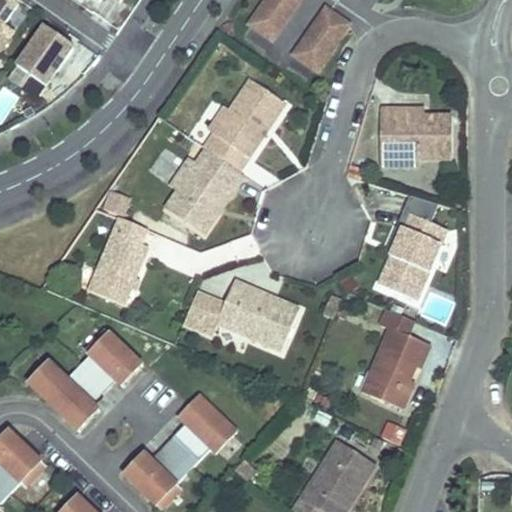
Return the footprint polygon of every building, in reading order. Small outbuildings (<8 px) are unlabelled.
[(0,0),(0,50),(8,39),(0,33),(0,31),(18,6),(9,0),(0,0)] [(303,0),(271,0),(253,27),(275,42),(303,0)] [(351,27),(329,12),(298,57),(320,72),(351,27)] [(60,58),(65,61),(74,47),(46,27),(18,67),(47,87),(56,73),(55,65),(60,58)] [(56,73),(65,61),(60,58),(55,65),(56,73)] [(240,174),(287,105),(253,81),(231,113),(214,137),(205,150),(208,151),(240,174)] [(214,137),(231,113),(225,109),(209,133),(214,137)] [(452,163),(451,117),(424,117),(396,117),(396,110),(383,110),(380,115),(380,163),(414,163),(416,163),(452,163)] [(240,174),(208,151),(198,165),(179,192),(167,210),(205,236),(220,213),(215,210),(230,188),(235,191),(245,178),(240,174)] [(198,165),(191,160),(172,187),(179,192),(198,165)] [(220,213),(235,191),(230,188),(215,210),(220,213)] [(124,219),(132,202),(112,193),(104,210),(124,219)] [(382,286),(419,302),(445,241),(448,233),(404,214),(399,228),(406,232),(396,254),(396,255),(382,286)] [(125,307),(150,251),(142,247),(148,231),(119,219),(87,291),(125,307)] [(396,254),(406,232),(399,228),(388,252),(396,255),(396,254)] [(283,353),(301,310),(278,300),(275,306),(273,305),(255,297),(250,295),(252,288),(238,282),(228,306),(219,325),(220,326),(283,353)] [(275,306),(278,300),(273,297),(252,288),(250,295),(255,297),(273,305),(275,306)] [(219,325),(228,306),(200,294),(187,323),(216,335),(220,326),(219,325)] [(337,321),(345,301),(338,298),(333,301),(326,316),(337,321)] [(431,303),(427,313),(448,321),(454,305),(438,299),(435,305),(431,303)] [(423,370),(434,346),(411,336),(416,322),(389,311),(382,326),(392,330),(374,375),(381,378),(379,383),(374,396),(373,398),(406,413),(415,390),(410,388),(413,381),(418,368),(423,370)] [(107,328),(87,349),(92,355),(69,378),(51,361),(30,382),(81,431),(102,409),(95,403),(76,385),(99,361),(118,379),(124,386),(145,364),(107,328)] [(76,385),(95,403),(118,379),(99,361),(76,385)] [(379,383),(381,378),(374,375),(373,377),(365,395),(373,398),(374,396),(379,383)] [(415,390),(418,383),(413,381),(410,388),(415,390)] [(148,454),(127,475),(165,511),(185,490),(180,485),(215,449),(220,454),(241,432),(203,396),(182,417),(189,424),(178,436),(196,454),(174,478),(155,460),(148,454)] [(400,445),(406,432),(389,425),(383,438),(400,445)] [(0,504),(22,481),(28,487),(48,465),(10,429),(0,439),(0,460),(15,475),(0,490),(0,511),(3,511),(5,510),(0,505),(0,504)] [(196,454),(178,436),(155,460),(174,478),(196,454)] [(364,487),(378,466),(340,442),(303,500),(305,501),(321,511),(348,511),(350,509),(345,506),(358,485),(358,484),(364,487)] [(0,490),(15,475),(0,460),(0,490)] [(253,474),(242,466),(234,475),(245,482),(253,474)] [(350,509),(364,487),(358,484),(358,485),(345,506),(350,509)] [(96,511),(81,497),(66,511),(96,511)] [(321,511),(305,501),(303,500),(295,511),(321,511)]
